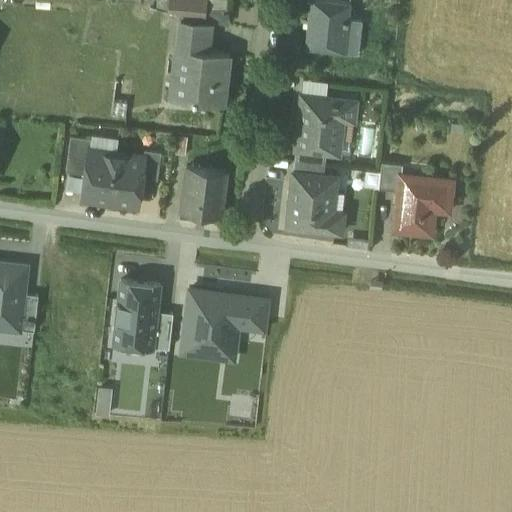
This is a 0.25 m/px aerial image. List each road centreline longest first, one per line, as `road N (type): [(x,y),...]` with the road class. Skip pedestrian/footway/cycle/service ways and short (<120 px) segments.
road 1 (residential): [(242,246),(511,282)]
road 2 (residential): [(271,0),(242,246)]
road 3 (residential): [(0,212),(242,246)]
